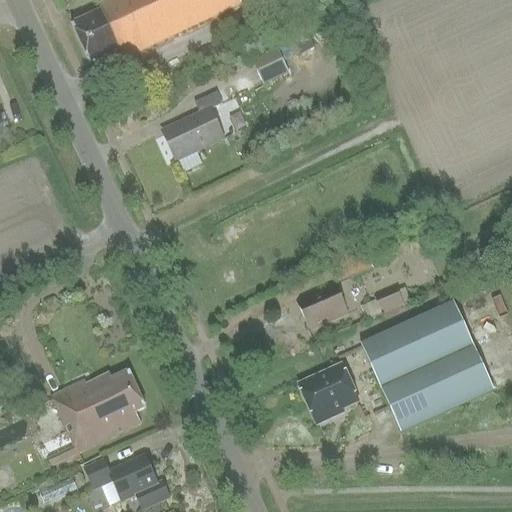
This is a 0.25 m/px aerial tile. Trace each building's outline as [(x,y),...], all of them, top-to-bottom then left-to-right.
[(194,27),(241,4),(238,0),(112,0),(98,7),(101,12),(72,26),(89,64),(119,51),(123,60),(194,27)] [(289,75),(277,49),(251,61),(263,87),(289,75)] [(176,162),(223,140),(209,111),(222,105),(217,93),(194,104),(199,115),(162,132),(176,162)] [(340,297),(334,285),(296,302),(310,331),(347,315),(343,305),(346,303),(343,296),(340,297)] [(381,313),(403,303),(404,306),(412,303),(406,289),(361,309),(366,322),(381,315),(381,313)] [(496,396),(455,306),(362,348),(403,438),(496,396)] [(330,420),(330,416),(358,403),(342,366),(298,387),(315,423),(318,421),(322,424),(330,420)] [(136,414),(146,409),(128,373),(112,380),(109,375),(87,386),(84,381),(51,398),(78,455),(141,425),(136,414)] [(52,471),(77,459),(73,449),(48,461),(52,471)] [(112,483),(121,503),(136,497),(142,511),(169,499),(162,484),(157,486),(144,458),(109,474),(103,462),(84,471),(94,491),(112,483)]
